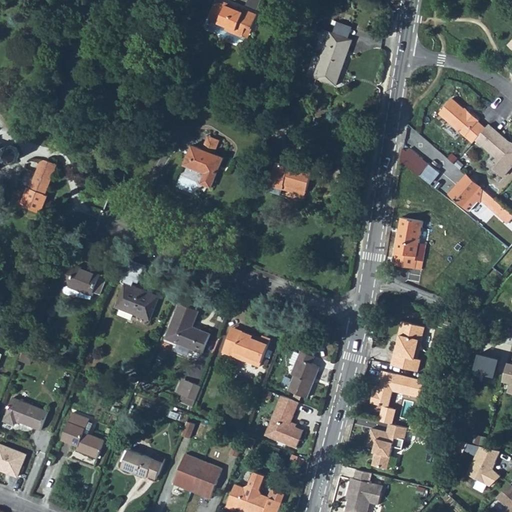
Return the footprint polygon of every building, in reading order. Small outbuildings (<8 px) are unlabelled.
[(216,1),(209,19),(225,25),(224,29),(242,36),(246,26),(251,28),(257,13),(244,8),(243,11),(216,1)] [(299,9),(296,19),(312,24),(315,14),(299,9)] [(312,24),(296,19),(295,22),(311,28),(312,24)] [(330,31),(314,76),(337,84),(352,39),(330,31)] [(464,109),(449,96),(436,111),(470,140),(473,137),(483,125),(475,119),(476,118),(465,108),(464,109)] [(483,125),(473,137),(497,158),(492,165),(501,173),(511,160),(511,140),(511,143),(486,122),(483,125)] [(204,146),(217,150),(221,138),(208,134),(204,146)] [(0,164),(2,159),(11,162),(18,159),(19,154),(17,147),(11,145),(5,148),(4,150),(0,148),(0,164)] [(222,158),(192,146),(184,164),(206,173),(202,182),(211,186),(222,158)] [(403,148),(401,160),(429,183),(438,172),(415,152),(412,155),(408,151),(407,151),(403,148)] [(26,192),(22,203),(24,204),(24,205),(38,211),(39,210),(40,211),(47,194),(46,194),(57,164),(48,160),(45,160),(43,160),(41,162),(31,188),(29,187),(26,192)] [(276,162),(270,184),(271,184),(269,190),(281,194),(283,188),(284,188),(285,183),(307,189),(312,172),(276,162)] [(511,217),(511,213),(466,173),(450,192),(465,205),(466,205),(470,209),(480,198),(508,222),(511,217)] [(432,209),(404,205),(402,216),(401,216),(393,264),(421,268),(426,243),(425,243),(426,235),(421,235),(424,221),(430,222),(432,209)] [(484,257),(479,262),(484,266),(486,265),(490,268),(493,265),(484,257)] [(54,275),(64,279),(69,265),(60,261),(54,275)] [(69,265),(64,279),(65,279),(71,282),(70,284),(69,286),(67,286),(65,287),(65,288),(65,290),(65,291),(66,293),(67,294),(71,295),(91,299),(94,291),(100,293),(106,280),(99,277),(101,274),(78,264),(76,268),(69,265)] [(437,272),(431,285),(442,289),(447,276),(437,272)] [(125,283),(116,306),(150,319),(159,297),(125,283)] [(192,332),(193,327),(199,311),(180,303),(166,338),(203,352),(210,334),(202,330),(200,335),(192,332)] [(388,366),(414,372),(417,360),(413,359),(420,327),(397,322),(394,336),(396,336),(395,341),(393,340),(388,366)] [(202,330),(193,327),(192,332),(200,335),(202,330)] [(242,334),(231,330),(223,352),(259,366),(270,338),(263,335),(260,341),(253,338),(254,336),(243,332),(242,334)] [(295,375),(289,390),(308,397),(320,367),(312,363),(315,356),(313,356),(316,348),(305,344),(302,351),(301,351),(300,353),(294,351),(293,355),(290,363),(295,365),(292,374),(295,375)] [(498,357),(476,351),(472,369),(493,375),(498,357)] [(24,353),(21,360),(31,364),(33,357),(24,353)] [(511,362),(504,361),(499,380),(507,382),(504,391),(511,392),(511,362)] [(420,381),(377,371),(376,379),(378,380),(376,387),(375,393),(372,392),(370,392),(367,404),(380,407),(376,423),(386,426),(390,409),(385,408),(389,392),(416,398),(420,381)] [(176,392),(182,394),(188,380),(182,377),(176,392)] [(188,380),(182,394),(195,400),(201,385),(188,380)] [(298,403),(281,396),(266,435),(297,447),(304,430),(290,425),(298,403)] [(194,402),(181,397),(178,405),(191,410),(194,402)] [(13,398),(4,420),(15,425),(16,420),(41,429),(48,411),(13,398)] [(73,412),(62,439),(80,446),(79,448),(86,451),(86,452),(98,457),(104,440),(84,432),(90,419),(73,412)] [(195,423),(187,420),(182,434),(189,437),(195,423)] [(404,430),(386,426),(384,435),(369,431),(365,448),(373,450),(376,452),(375,455),(373,454),(370,468),(386,471),(392,439),(402,442),(404,430)] [(243,442),(242,445),(252,448),(256,439),(246,435),(243,442)] [(243,442),(236,439),(231,453),(238,456),(242,445),(243,442)] [(464,443),(451,440),(448,449),(459,454),(464,443)] [(27,453),(0,442),(0,470),(18,477),(27,453)] [(496,450),(476,445),(465,474),(489,486),(498,475),(490,468),(492,462),(492,461),(496,450)] [(122,466),(131,470),(132,468),(140,471),(139,473),(148,476),(149,474),(157,477),(163,462),(129,449),(122,466)] [(223,467),(185,452),(174,483),(211,497),(223,467)] [(236,484),(227,507),(236,510),(237,507),(251,511),(277,511),(282,502),(270,497),(261,494),(259,488),(264,475),(254,471),(248,485),(243,487),(236,484)] [(351,481),(348,480),(344,496),(347,497),(343,511),(357,511),(360,503),(376,507),(380,488),(366,485),(368,476),(353,472),(351,481)] [(511,511),(511,486),(509,484),(496,497),(508,507),(503,511),(511,511)] [(272,494),(270,497),(282,502),(283,498),(272,494)]
